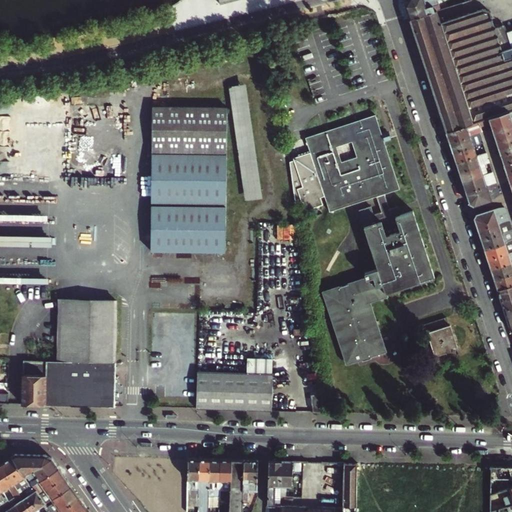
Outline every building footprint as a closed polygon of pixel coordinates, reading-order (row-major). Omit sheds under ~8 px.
[(408,0),(405,5),(410,19),(433,12),(431,7),(439,4),(438,0),(408,0)] [(484,9),(441,23),(414,32),(446,132),(466,125),(473,123),(477,122),(511,109),(511,31),(507,33),(505,26),(495,29),(490,13),(484,9)] [(410,19),(414,32),(441,23),(437,11),(433,12),(410,19)] [(241,84),(226,86),(242,200),(257,197),(241,84)] [(220,251),(223,158),(225,108),(165,106),(166,96),(150,96),(145,249),(220,251)] [(511,120),(511,109),(477,122),(479,126),(490,123),(491,128),(511,120)] [(295,159),(290,160),(296,202),(304,202),(306,210),(324,204),(321,197),(325,195),(330,210),(377,195),(382,210),(375,212),(372,205),(359,209),(378,267),(365,271),(366,276),(324,290),(347,361),(362,356),(362,359),(371,356),(371,354),(385,349),(369,300),(387,294),(386,291),(435,276),(414,209),(401,213),(398,205),(391,207),(386,192),(400,188),(376,114),(306,136),(311,151),(294,156),(295,159)] [(511,120),(491,128),(494,137),(511,131),(511,120)] [(450,142),(477,134),(479,133),(479,132),(480,131),(479,126),(477,122),(473,123),(466,125),(446,132),(450,142)] [(511,131),(494,137),(497,146),(511,141),(511,131)] [(479,133),(477,134),(450,142),(453,152),(482,143),(479,133)] [(511,141),(497,146),(500,156),(511,151),(511,141)] [(486,153),(482,143),(453,152),(456,162),(486,153)] [(503,165),(511,161),(511,151),(500,156),(503,165)] [(484,164),(489,163),(486,153),(456,162),(459,172),(484,164)] [(511,161),(503,165),(506,174),(511,172),(511,161)] [(459,172),(463,182),(487,174),(484,164),(459,172)] [(466,192),(495,182),(492,172),(487,174),(463,182),(466,192)] [(0,179),(0,281),(50,281),(50,245),(52,245),(51,201),(29,201),(29,180),(0,179)] [(499,194),(495,182),(466,192),(470,203),(474,206),(491,200),(491,199),(495,198),(499,194)] [(478,230),(508,220),(504,207),(499,208),(494,209),(494,208),(476,214),(474,218),(478,230)] [(482,240),(511,230),(508,220),(478,230),(482,240)] [(297,237),(297,223),(280,223),(279,237),(297,237)] [(485,249),(505,243),(511,240),(511,232),(511,230),(482,240),(485,249)] [(488,260),(508,253),(511,251),(511,240),(505,243),(485,249),(488,260)] [(511,251),(508,253),(488,260),(492,270),(511,263),(511,251)] [(511,273),(511,263),(492,270),(495,280),(511,273)] [(498,289),(511,284),(511,273),(495,280),(498,289)] [(501,300),(511,296),(511,284),(498,289),(501,300)] [(511,307),(511,296),(501,300),(505,310),(511,307)] [(117,345),(117,299),(59,298),(58,344),(65,344),(117,345)] [(422,323),(424,332),(428,331),(435,354),(432,355),(434,363),(459,355),(456,347),(458,346),(450,323),(449,324),(446,315),(422,323)] [(429,356),(432,355),(435,354),(428,331),(424,332),(421,333),(429,356)] [(23,404),(115,407),(116,366),(116,361),(117,345),(65,344),(65,347),(69,350),(69,354),(65,357),(65,360),(58,360),(58,361),(24,360),(23,404)] [(273,374),(199,371),(198,409),(272,411),(273,374)] [(0,403),(8,404),(9,393),(1,393),(0,403)] [(324,412),(321,393),(311,394),(313,412),(324,412)] [(32,487),(33,486),(59,469),(52,458),(45,454),(15,454),(12,456),(32,487)] [(32,487),(12,456),(1,463),(21,495),(26,491),(32,487)] [(187,497),(199,497),(199,459),(188,458),(187,497)] [(199,459),(199,497),(210,497),(210,459),(199,459)] [(221,459),(210,459),(210,497),(220,497),(221,459)] [(232,459),(221,459),(220,497),(231,498),(232,459)] [(244,460),(232,459),(231,498),(231,511),(242,511),(243,506),(243,502),(244,460)] [(258,460),(244,460),(243,502),(249,502),(249,491),(257,491),(258,460)] [(268,506),(277,506),(278,486),(283,486),(283,487),(285,489),(289,489),(291,486),(292,486),(293,461),(269,460),(268,506)] [(344,462),(342,507),(342,511),(354,511),(357,463),(344,462)] [(1,463),(0,463),(0,486),(3,491),(9,487),(14,495),(8,499),(10,502),(12,501),(19,496),(21,495),(1,463)] [(511,466),(491,466),(490,494),(511,487),(511,466)] [(59,469),(33,486),(37,492),(41,490),(39,488),(43,486),(46,491),(66,478),(59,469)] [(72,486),(66,478),(46,491),(41,495),(43,496),(42,497),(41,498),(46,504),(53,500),(72,486)] [(3,491),(0,486),(0,505),(1,508),(5,505),(10,502),(8,499),(3,491)] [(32,487),(26,491),(40,509),(46,504),(41,498),(40,496),(37,492),(33,486),(32,487)] [(51,511),(60,511),(80,498),(73,487),(72,486),(53,500),(54,501),(55,503),(48,508),(49,509),(51,511)] [(511,487),(490,494),(489,511),(490,511),(499,510),(499,503),(507,501),(506,498),(510,497),(511,496),(511,487)] [(35,511),(40,509),(26,491),(21,495),(19,496),(31,511),(35,511)] [(31,511),(19,496),(12,501),(19,511),(31,511)] [(80,511),(87,507),(80,498),(60,511),(80,511)] [(19,511),(12,501),(10,502),(5,505),(9,511),(19,511)]
